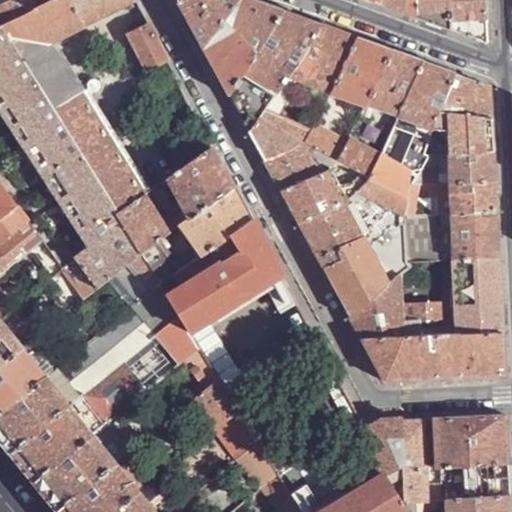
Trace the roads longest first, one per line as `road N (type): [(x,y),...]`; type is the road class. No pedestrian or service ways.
road 1 (residential): [(511,393),(369,403),(158,0)]
road 2 (residential): [(508,72),(307,0)]
